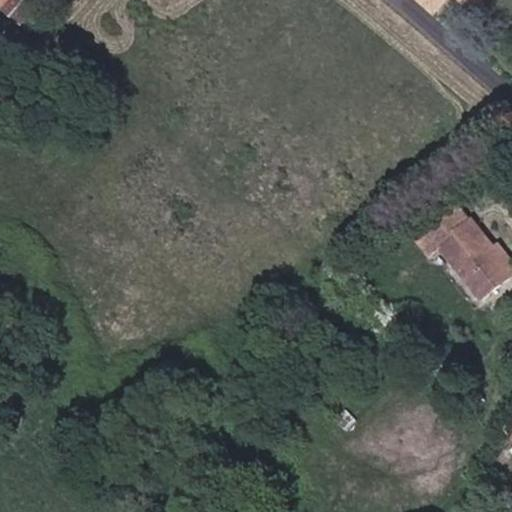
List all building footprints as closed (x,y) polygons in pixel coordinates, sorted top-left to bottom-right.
[(13,0),(7,7),(30,27),(52,0),(13,0)] [(472,0),(475,2),(476,0),(426,0),(438,12),(449,0),(472,0)] [(472,0),(458,0),(468,8),(475,2),(472,0)] [(487,304),(511,283),(511,277),(494,256),(469,226),(465,229),(452,213),(415,244),(430,261),(442,251),(487,304)] [(494,256),(511,277),(511,262),(501,250),(494,256)]
